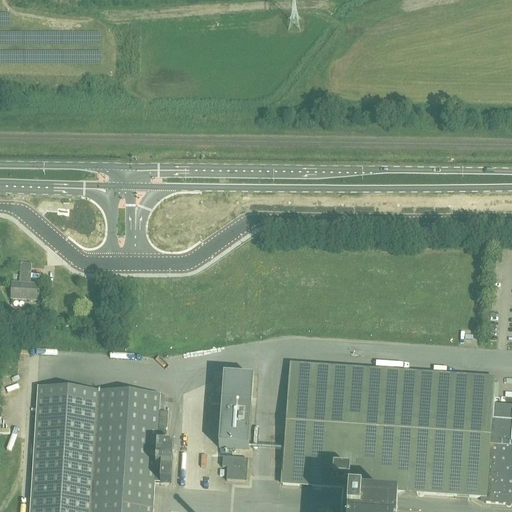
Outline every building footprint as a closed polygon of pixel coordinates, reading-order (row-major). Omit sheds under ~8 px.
[(27,261),(42,261),(42,236),(35,236),(35,240),(27,240),(27,261)] [(20,264),(20,274),(31,275),(31,264),(20,264)] [(63,273),(61,289),(76,291),(78,275),(63,273)] [(11,300),(38,302),(39,285),(25,284),(26,279),(19,279),(19,284),(12,283),(11,300)] [(486,504),(511,505),(511,406),(493,405),(494,379),(290,365),(282,484),(486,498),(486,504)] [(223,378),(219,448),(249,450),(253,380),(223,378)] [(30,511),(153,511),(155,484),(171,486),(174,447),(166,447),(167,433),(165,433),(167,431),(169,414),(160,414),(161,396),(38,389),(30,511)] [(0,426),(8,427),(8,413),(0,413),(0,426)] [(227,482),(247,483),(248,461),(223,459),(223,468),(228,469),(227,482)]
